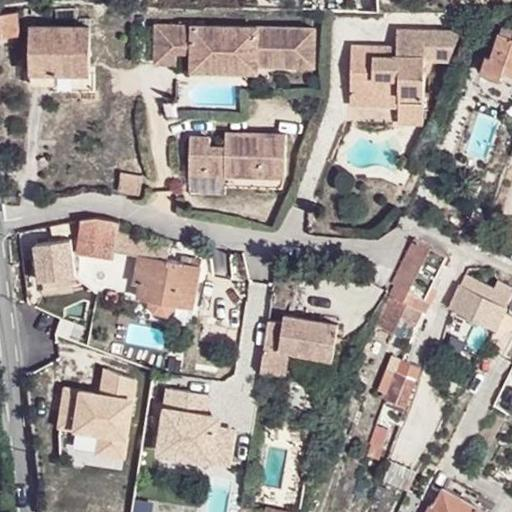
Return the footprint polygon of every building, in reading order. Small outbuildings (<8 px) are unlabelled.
[(0,13),(0,35),(18,34),(16,12),(0,13)] [(484,14),(469,53),(486,59),(481,72),(499,79),(504,64),(511,66),(511,37),(500,33),(507,14),(484,14)] [(31,27),(32,73),(56,73),(90,73),(89,26),(76,27),(54,28),(31,27)] [(156,26),(155,65),(177,65),(177,54),(193,54),(193,40),(212,40),(211,73),(257,73),(256,66),(257,56),(269,57),(269,66),(314,67),(315,28),(156,26)] [(398,50),(398,56),(451,55),(462,31),(398,32),(398,50)] [(193,54),(192,73),(211,73),(212,40),(193,40),(193,54)] [(352,51),(352,93),(374,93),(373,108),(400,108),(401,124),(426,124),(426,56),(398,56),(376,56),(376,50),(352,51)] [(257,56),(256,66),(269,66),(269,57),(257,56)] [(511,66),(504,64),(499,79),(511,83),(511,66)] [(32,73),(32,84),(56,84),(56,73),(32,73)] [(352,93),(353,108),(373,108),(374,93),(352,93)] [(192,140),(191,170),(210,170),(210,178),(287,178),(288,136),(242,135),(243,141),(228,141),(228,150),(212,150),(212,140),(192,140)] [(121,171),(118,190),(141,194),(144,175),(121,171)] [(99,217),(82,219),(77,252),(95,254),(97,242),(116,245),(118,230),(120,220),(99,217)] [(118,230),(116,245),(115,251),(139,255),(139,254),(165,259),(169,246),(151,242),(151,240),(131,237),(132,233),(118,230)] [(394,285),(389,296),(383,309),(376,326),(393,334),(400,319),(416,326),(423,311),(425,312),(436,290),(432,288),(448,256),(414,239),(403,261),(391,284),(394,285)] [(97,242),(95,254),(114,258),(115,251),(116,245),(97,242)] [(139,254),(139,255),(136,270),(141,271),(139,281),(137,296),(150,298),(149,302),(153,310),(164,312),(172,307),(172,304),(192,308),(200,266),(191,264),(192,258),(180,256),(179,262),(165,259),(139,254)] [(497,327),(500,322),(511,294),(511,285),(499,280),(495,289),(464,276),(450,308),(497,327)] [(268,319),(261,371),(285,374),(289,351),(333,357),(339,322),(285,314),(284,322),(268,319)] [(497,327),(487,345),(503,353),(511,335),(511,328),(500,322),(497,327)] [(399,364),(394,376),(415,385),(420,374),(399,364)] [(394,376),(384,398),(407,406),(415,385),(394,376)] [(136,394),(65,385),(60,422),(102,427),(98,452),(128,456),(136,394)] [(208,411),(211,394),(166,387),(157,449),(232,460),(236,428),(223,426),(224,413),(208,411)] [(484,511),(447,491),(438,505),(434,503),(429,511),(484,511)]
